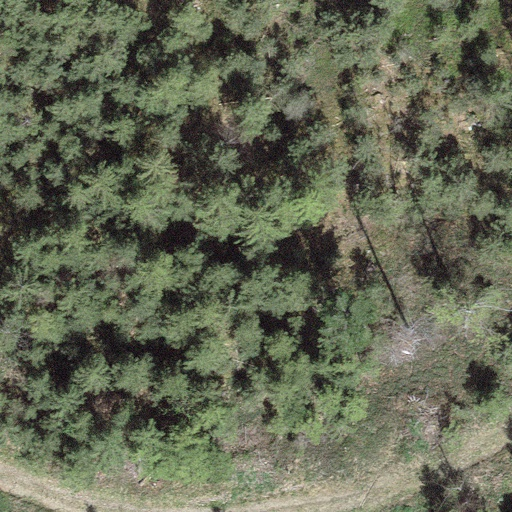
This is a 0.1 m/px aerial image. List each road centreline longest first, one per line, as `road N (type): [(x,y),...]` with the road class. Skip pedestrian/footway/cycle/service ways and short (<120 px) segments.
road 1 (track): [(220,511),(262,509),(440,464),(511,436)]
road 2 (track): [(0,475),(42,496),(132,511)]
